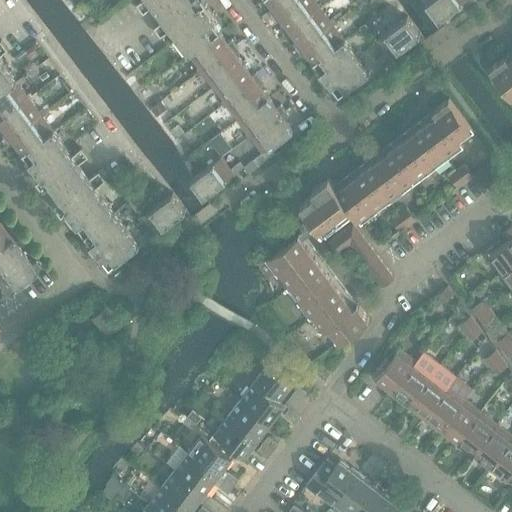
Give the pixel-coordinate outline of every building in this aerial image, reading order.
[(141,0),(136,4),(143,13),(152,6),(160,0),(141,0)] [(189,0),(160,0),(152,6),(163,20),(189,0)] [(187,53),(217,30),(210,20),(215,17),(201,0),(189,0),(163,20),(153,28),(160,37),(169,30),(187,53)] [(272,17),(294,0),(266,0),(272,8),(262,16),(266,21),(272,17)] [(289,30),(319,7),(313,0),(294,0),(272,17),(276,22),(280,19),(289,30)] [(438,20),(439,19),(464,0),(429,0),(425,3),(438,20)] [(296,49),(331,23),(319,7),(289,30),(297,41),(292,44),(296,49)] [(419,35),(406,17),(376,40),(385,52),(375,59),(379,65),(419,35)] [(313,63),(344,40),(331,23),(296,49),(301,55),(305,52),(313,63)] [(200,70),(235,44),(231,39),(227,42),(217,30),(187,53),(200,70)] [(235,53),(239,50),(246,45),(241,39),(235,44),(200,70),(212,87),(243,64),(235,53)] [(344,40),(313,63),(321,73),(317,77),(335,101),(341,96),(340,94),(369,73),(344,40)] [(505,56),(489,68),(511,98),(511,57),(508,60),(505,56)] [(0,92),(16,81),(3,64),(0,66),(0,92)] [(262,66),(255,72),(251,75),(243,64),(212,87),(224,103),(266,71),(262,66)] [(259,86),(264,83),(271,77),(266,71),(224,103),(237,120),(268,98),(259,86)] [(0,119),(29,98),(16,81),(0,92),(0,119)] [(5,140),(40,114),(29,98),(0,119),(0,124),(5,131),(1,135),(5,140)] [(249,136),(285,110),(280,104),(276,107),(268,98),(237,120),(249,136)] [(423,124),(448,158),(463,147),(459,143),(474,132),(448,98),(432,111),(435,115),(423,124)] [(166,107),(161,100),(151,108),(156,115),(166,107)] [(276,153),(271,146),(292,130),(284,118),(288,115),(285,110),(249,136),(262,153),(255,158),(260,165),(276,153)] [(22,154),(53,131),(40,114),(5,140),(9,146),(14,142),(22,154)] [(448,158),(423,124),(393,147),(418,181),(424,188),(429,184),(424,177),(448,158)] [(175,126),(167,133),(173,140),(181,134),(175,126)] [(30,174),(65,147),(53,131),(22,154),(30,164),(26,168),(30,174)] [(65,147),(30,174),(44,192),(50,187),(49,186),(77,164),(87,157),(80,148),(71,155),(65,147)] [(393,147),(365,168),(390,202),(418,181),(393,147)] [(203,197),(243,167),(239,161),(229,169),(221,157),(190,180),(203,197)] [(77,164),(49,186),(50,187),(59,198),(60,200),(88,178),(77,164)] [(457,170),(465,181),(472,176),(464,165),(457,170)] [(365,168),(337,189),(356,215),(354,216),(360,224),(390,202),(365,168)] [(457,187),(465,181),(457,170),(449,176),(457,187)] [(84,236),(114,213),(95,188),(105,180),(98,171),(88,178),(60,200),(59,198),(53,203),(71,227),(75,224),(84,236)] [(314,193),(300,204),(325,238),(354,216),(356,215),(337,189),(328,177),(311,190),(314,193)] [(185,211),(172,193),(142,216),(151,228),(141,235),(145,241),(185,211)] [(399,213),(407,224),(415,219),(406,208),(399,213)] [(87,249),(105,273),(111,268),(110,267),(139,245),(114,213),(84,236),(91,246),(87,249)] [(399,230),(407,224),(399,213),(391,219),(399,230)] [(0,245),(15,234),(10,228),(6,232),(0,223),(0,245)] [(502,272),(511,264),(511,223),(502,231),(508,240),(489,255),(502,272)] [(350,244),(382,287),(393,279),(352,224),(329,242),(337,254),(350,244)] [(0,270),(22,253),(14,242),(18,239),(15,234),(0,245),(0,270)] [(286,289),(320,265),(298,235),(264,260),(286,289)] [(22,253),(0,270),(0,286),(5,293),(40,267),(35,261),(30,264),(22,253)] [(511,285),(511,264),(502,272),(511,285)] [(308,318),(342,293),(320,265),(286,289),(308,318)] [(457,300),(453,294),(447,286),(436,295),(442,302),(450,296),(455,302),(457,300)] [(342,293),(308,318),(320,334),(324,330),(335,344),(369,319),(356,303),(352,306),(342,293)] [(477,316),(488,308),(482,301),(472,308),(477,316)] [(488,308),(477,316),(483,324),(494,315),(488,308)] [(118,327),(105,310),(93,318),(107,336),(118,327)] [(465,332),(475,324),(469,317),(459,324),(464,332),(465,332)] [(466,343),(470,340),(481,331),(475,324),(465,332),(464,332),(461,336),(466,343)] [(502,349),(511,340),(511,339),(507,333),(496,341),(502,349)] [(511,340),(502,349),(508,356),(511,352),(511,340)] [(238,350),(246,356),(252,348),(244,342),(238,350)] [(392,392),(415,362),(398,349),(390,360),(386,357),(372,376),(392,392)] [(490,365),(500,358),(495,350),(484,358),(490,366),(490,365)] [(409,404),(440,363),(424,351),(415,362),(392,392),(409,404)] [(495,373),(506,365),(500,358),(490,365),(490,366),(495,373)] [(240,400),(271,423),(284,405),(280,402),(294,383),(268,363),(240,400)] [(425,416),(456,376),(440,363),(409,404),(425,416)] [(464,399),(472,388),(456,376),(425,416),(441,429),(464,399)] [(457,441),(480,412),(464,399),(441,429),(457,441)] [(257,440),(271,423),(240,400),(227,417),(257,440)] [(192,409),(188,415),(197,423),(202,416),(192,409)] [(284,416),(294,424),(299,417),(289,409),(284,416)] [(473,454),(496,424),(480,412),(457,441),(473,454)] [(194,423),(186,416),(183,420),(191,427),(194,423)] [(244,457),(257,440),(227,417),(214,434),(244,457)] [(489,466),(511,437),(511,436),(496,424),(473,454),(489,466)] [(188,452),(218,475),(231,458),(201,435),(188,452)] [(262,444),(272,451),(277,444),(268,437),(262,444)] [(511,437),(489,466),(511,483),(511,437)] [(267,458),(272,451),(262,444),(257,450),(267,458)] [(218,475),(188,452),(175,469),(205,492),(213,482),(218,486),(223,479),(218,475)] [(333,503),(357,473),(339,460),(316,490),(333,503)] [(192,510),(205,492),(175,469),(162,486),(192,510)] [(228,473),(223,479),(233,487),(238,480),(228,473)] [(344,511),(353,511),(374,486),(357,473),(333,503),(344,511)] [(223,479),(218,486),(228,494),(233,487),(223,479)] [(159,511),(189,511),(192,510),(162,486),(148,504),(159,511)] [(381,511),(391,499),(374,486),(353,511),(381,511)] [(406,511),(391,499),(381,511),(406,511)]
